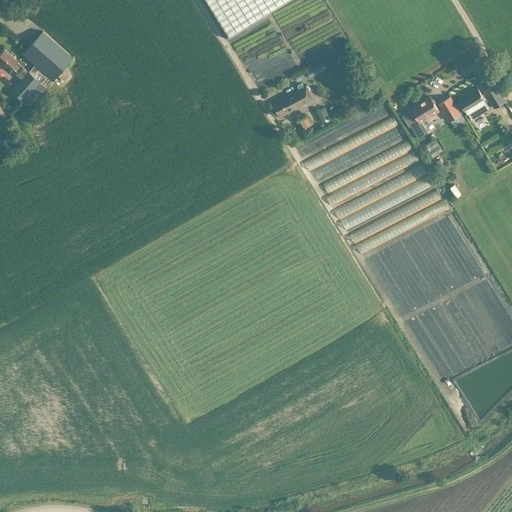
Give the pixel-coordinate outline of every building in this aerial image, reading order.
[(205,0),(228,37),(288,0),(205,0)] [(72,57),(50,37),(42,31),(23,53),(35,64),(28,71),(16,61),(17,60),(4,48),(0,52),(0,63),(8,70),(9,69),(10,69),(12,67),(17,72),(16,74),(21,79),(11,91),(19,97),(29,106),(72,57)] [(321,63),(306,71),(310,77),(324,69),(321,63)] [(496,82),(484,90),(485,92),(490,99),(495,107),(507,100),(503,95),(496,82)] [(298,86),(299,89),(275,102),(282,115),(313,98),(306,85),(304,87),(302,83),(301,83),(298,84),(298,86)] [(477,86),(458,97),(460,101),(466,109),(468,113),(471,117),(482,111),(483,112),(490,108),(486,102),(487,102),(486,101),(482,94),(477,86)] [(411,107),(421,122),(440,110),(430,95),(411,107)] [(451,95),(439,102),(450,120),(451,120),(462,113),(461,112),(456,103),(451,95)] [(460,101),(456,103),(461,112),(466,109),(460,101)] [(325,107),(320,110),(325,120),(330,117),(325,107)] [(462,113),(451,120),(455,126),(466,120),(462,113)] [(307,117),(298,122),(302,129),(302,130),(311,124),(307,117)] [(11,149),(21,144),(16,136),(7,141),(11,149)] [(428,168),(338,208),(343,218),(433,178),(428,168)] [(442,192),(390,216),(394,225),(446,201),(442,192)]
